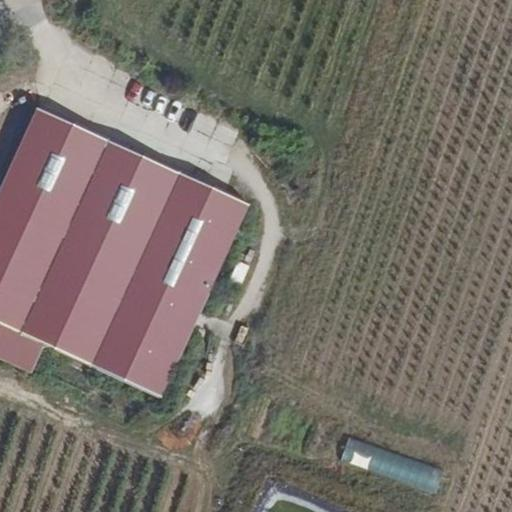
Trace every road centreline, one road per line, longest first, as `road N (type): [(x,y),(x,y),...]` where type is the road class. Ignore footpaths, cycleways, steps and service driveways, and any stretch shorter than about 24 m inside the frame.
road 1 (track): [(0,382),(203,463),(197,511)]
road 2 (track): [(22,0),(49,38),(54,64),(38,89),(0,106)]
